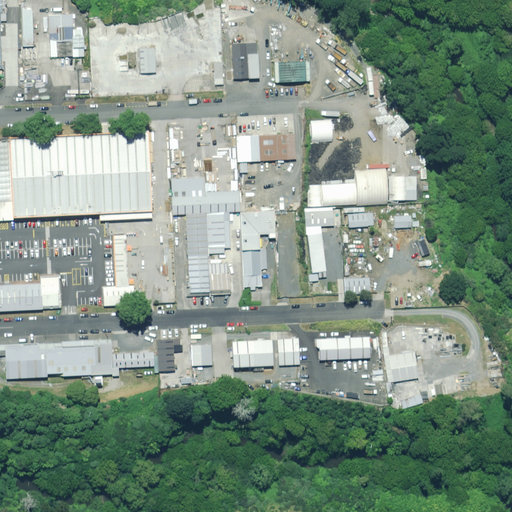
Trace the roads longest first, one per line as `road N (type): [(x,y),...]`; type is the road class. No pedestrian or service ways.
road 1 (unclassified): [(384,310),(0,327)]
road 2 (unclassified): [(0,118),(294,102)]
road 3 (track): [(403,168),(389,108),(377,101),(294,102)]
